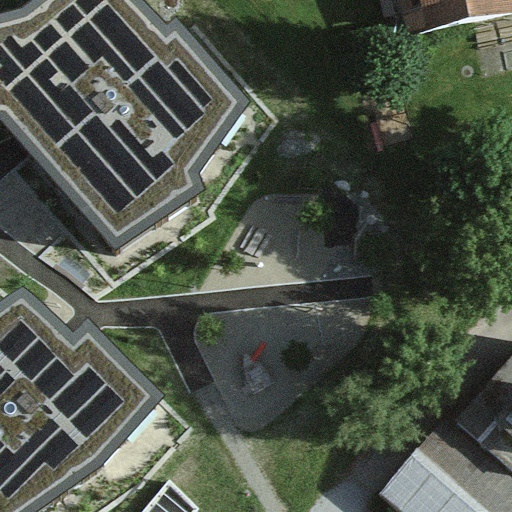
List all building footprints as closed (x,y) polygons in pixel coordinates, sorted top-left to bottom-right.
[(31,141),(113,224),(219,182),(210,156),(245,85),(143,0),(38,0),(25,12),(0,24),(0,116),(6,116),(31,141)] [(511,0),(432,0),(439,32),(511,17),(511,0)] [(313,239),(373,191),(317,121),(257,169),(313,239)] [(0,511),(85,511),(121,487),(163,396),(89,320),(68,333),(11,284),(0,291),(0,511)] [(511,511),(511,350),(377,511),(511,511)]
